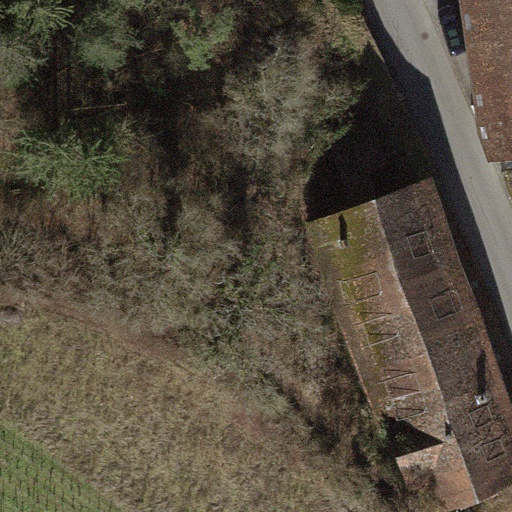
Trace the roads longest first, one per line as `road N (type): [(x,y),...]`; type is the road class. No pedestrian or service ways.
road 1 (track): [(419,511),(321,411),(162,270),(73,212),(0,227)]
road 2 (residential): [(393,0),(511,280)]
